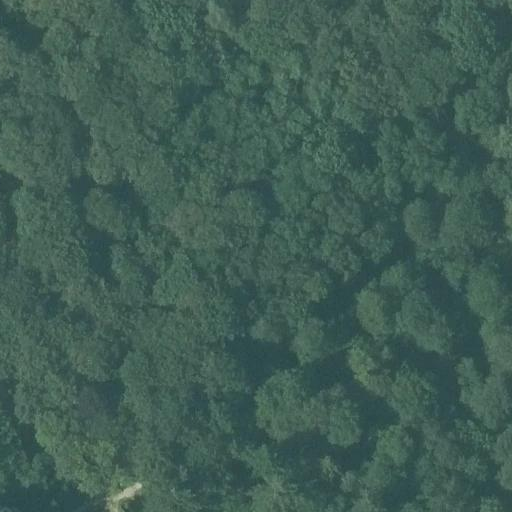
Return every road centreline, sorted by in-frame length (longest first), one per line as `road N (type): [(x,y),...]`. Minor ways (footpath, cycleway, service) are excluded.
road 1 (track): [(104,500),(164,463),(178,445),(196,367),(210,345),(404,175)]
road 2 (track): [(429,511),(387,443),(365,426),(269,428),(164,463)]
road 3 (track): [(368,206),(511,398)]
road 4 (track): [(263,0),(404,175)]
road 5 (track): [(360,511),(336,482),(300,473),(213,486),(166,511)]
road 6 (track): [(104,500),(0,361)]
road 7 (track): [(404,175),(511,81)]
